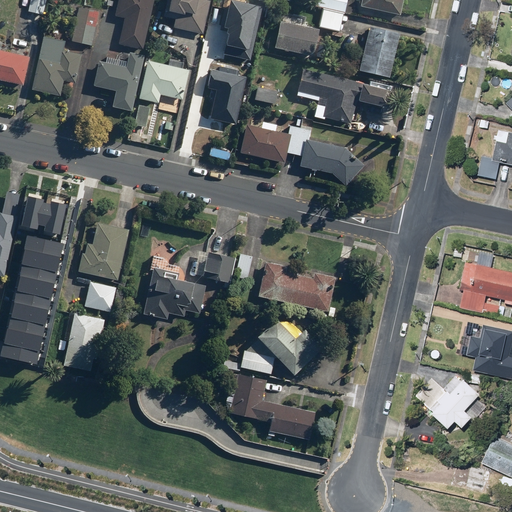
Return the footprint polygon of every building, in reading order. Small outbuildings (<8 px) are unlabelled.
[(45,0),(29,0),(29,11),(44,13),(45,0)] [(142,51),(153,0),(117,0),(114,15),(124,18),(117,46),(142,51)] [(165,0),(162,18),(174,21),(175,16),(182,17),(180,30),(203,35),(210,1),(206,0),(165,0)] [(322,7),(345,13),(347,0),(314,0),(313,6),(322,7)] [(364,0),(363,5),(402,14),(405,0),(364,0)] [(345,13),(322,7),(317,27),(340,32),(345,13)] [(100,13),(79,9),(72,41),(93,46),(100,13)] [(242,24),(210,17),(200,66),(208,68),(210,57),(218,58),(221,47),(229,48),(230,41),(239,42),(242,24)] [(319,30),(278,21),(272,49),(314,57),(319,30)] [(400,34),(369,26),(359,71),(390,78),(400,34)] [(64,43),(44,38),(31,90),(60,97),(64,81),(76,84),(83,57),(62,52),(64,43)] [(29,58),(0,51),(0,80),(22,86),(29,58)] [(135,98),(144,57),(129,53),(125,69),(96,63),(91,88),(114,92),(111,109),(132,114),(135,98)] [(182,102),(189,71),(182,69),(183,64),(169,61),(168,66),(145,60),(135,98),(157,103),(159,97),(182,102)] [(246,78),(205,69),(201,87),(216,90),(210,118),(235,124),(246,78)] [(296,92),(326,100),(324,108),(317,106),(314,115),(350,125),(356,103),(386,111),(392,88),(370,82),(369,87),(302,69),(296,92)] [(255,87),(252,99),(275,104),(278,92),(255,87)] [(149,108),(137,105),(132,124),(145,127),(149,108)] [(245,125),(239,153),(284,164),(287,153),(302,157),(300,166),(330,173),(344,186),(362,166),(343,148),(308,141),(311,129),(290,124),(287,134),(275,132),(276,124),(263,121),(261,128),(245,125)] [(511,133),(496,130),(489,159),(481,157),(477,176),(496,180),(499,163),(511,166),(511,133)] [(29,196),(23,225),(37,228),(38,224),(46,226),(45,231),(60,235),(67,205),(51,202),(51,203),(44,202),(45,200),(29,196)] [(0,276),(5,277),(17,218),(0,214),(0,276)] [(117,281),(128,230),(96,223),(92,243),(85,242),(82,253),(80,252),(76,271),(117,281)] [(0,352),(34,359),(59,238),(23,231),(0,344),(0,352)] [(493,258),(469,252),(459,290),(463,292),(459,309),(497,319),(501,304),(511,306),(511,272),(491,267),(493,258)] [(233,258),(207,253),(202,278),(228,283),(233,258)] [(251,257),(239,254),(235,277),(247,279),(251,257)] [(284,267),(264,262),(256,296),(326,312),(333,279),(313,274),(312,278),(283,271),(284,267)] [(163,269),(151,266),(142,315),(168,320),(169,313),(183,316),(185,310),(199,313),(204,284),(174,278),(175,274),(163,272),(163,269)] [(115,287),(89,281),(83,307),(109,313),(115,287)] [(101,326),(103,319),(73,313),(62,365),(89,371),(92,359),(99,360),(106,327),(101,326)] [(276,319),(257,337),(292,375),(320,349),(303,330),(293,338),(276,319)] [(474,358),(471,372),(511,379),(511,331),(482,325),(479,339),(470,337),(466,356),(474,358)] [(274,358),(243,352),(239,367),(271,374),(274,358)] [(239,363),(223,360),(221,368),(238,371),(239,363)] [(38,424),(48,379),(23,373),(13,418),(38,424)] [(265,379),(236,373),(228,412),(269,420),(267,430),(308,438),(313,412),(261,401),(265,379)] [(101,384),(64,375),(57,407),(94,415),(101,384)] [(432,379),(415,396),(431,413),(429,415),(444,430),(452,423),(459,430),(470,419),(463,412),(478,398),(462,381),(448,395),(432,379)] [(14,397),(0,392),(0,411),(9,414),(14,397)] [(108,472),(121,420),(99,415),(94,438),(60,430),(54,459),(108,472)] [(511,444),(489,433),(475,462),(511,479),(511,444)] [(194,444),(172,440),(165,477),(185,480),(182,494),(202,498),(210,455),(193,451),(194,444)] [(266,448),(245,446),(244,457),(265,459),(266,448)] [(0,490),(24,496),(30,467),(11,463),(13,455),(0,452),(0,490)] [(259,511),(284,511),(288,495),(297,497),(304,461),(277,455),(271,490),(263,489),(259,511)] [(106,479),(84,474),(75,511),(105,511),(109,495),(103,494),(106,479)] [(232,483),(207,478),(200,511),(225,511),(226,511),(231,511),(243,511),(247,494),(231,491),(232,483)] [(408,511),(415,489),(396,485),(389,511),(390,511),(408,511)] [(183,511),(184,508),(137,498),(133,511),(183,511)]
